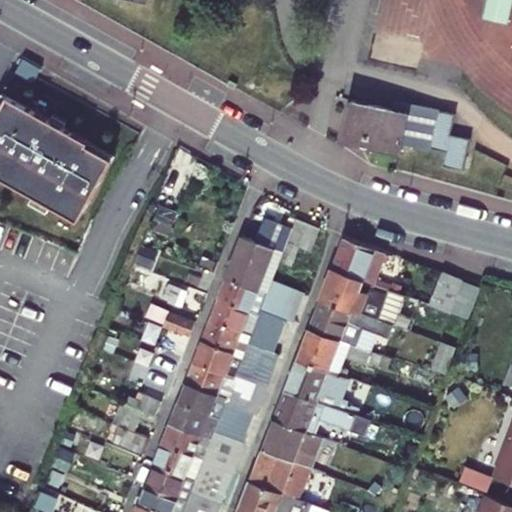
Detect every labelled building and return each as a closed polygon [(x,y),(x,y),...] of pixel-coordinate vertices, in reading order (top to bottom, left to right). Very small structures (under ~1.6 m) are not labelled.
[(237,80),(234,85),(240,89),(243,84),(237,80)] [(379,97),(377,106),(390,109),(392,99),(379,97)] [(352,101),(344,139),(395,150),(398,138),(430,145),(426,162),(447,166),(454,133),(434,129),(438,109),(392,99),(390,109),(377,106),(352,101)] [(10,100),(0,118),(0,177),(59,209),(62,202),(88,216),(118,160),(93,146),(94,143),(10,100)] [(282,263),(295,230),(268,219),(259,243),(243,237),(235,259),(277,275),(282,263)] [(295,230),(282,263),(294,268),(303,248),(313,252),(321,232),(298,220),(295,230)] [(346,238),(334,267),(356,276),(377,284),(378,281),(388,253),(346,238)] [(277,275),(235,259),(227,280),(269,296),(275,280),(277,275)] [(334,267),(322,298),(390,325),(402,294),(391,289),(377,284),(375,287),(364,282),(363,284),(355,280),(356,276),(334,267)] [(439,274),(428,302),(448,310),(459,282),(439,274)] [(187,281),(174,276),(170,287),(176,289),(173,296),(180,298),(187,281)] [(227,280),(220,300),(261,316),(264,309),(269,296),(227,280)] [(295,320),(306,292),(275,280),(269,296),(264,309),(295,320)] [(392,286),(378,281),(377,284),(391,289),(392,286)] [(390,325),(322,298),(311,327),(358,344),(365,325),(386,334),(390,325)] [(220,300),(211,321),(253,337),(261,316),(220,300)] [(173,309),(168,322),(193,332),(199,319),(173,309)] [(253,337),(211,321),(203,342),(245,358),(252,340),(253,337)] [(358,344),(311,327),(300,357),(346,375),(349,366),(347,366),(334,361),(338,350),(351,355),(366,361),(370,349),(358,344)] [(272,384),(285,352),(252,340),(245,358),(240,372),(272,384)] [(203,342),(196,362),(237,379),(240,372),(245,358),(203,342)] [(152,349),(147,362),(170,371),(176,357),(152,349)] [(347,366),(351,355),(338,350),(334,361),(347,366)] [(346,375),(300,357),(288,389),(347,412),(350,405),(341,401),(350,377),(346,375)] [(196,362),(188,383),(229,399),(237,379),(196,362)] [(143,366),(137,381),(171,394),(177,380),(143,366)] [(272,384),(240,372),(237,379),(229,399),(228,402),(257,412),(260,414),(272,384)] [(188,383),(180,403),(222,419),(228,402),(229,399),(188,383)] [(135,393),(132,399),(162,411),(167,398),(144,388),(141,395),(135,393)] [(347,412),(288,389),(276,419),(315,434),(321,420),(365,437),(371,421),(347,412)] [(126,400),(119,420),(140,429),(148,409),(126,400)] [(257,412),(228,402),(222,419),(217,433),(245,444),(257,412)] [(222,419),(180,403),(173,421),(215,438),(217,433),(222,419)] [(140,429),(119,420),(117,419),(111,437),(146,451),(153,434),(140,429)] [(315,434),(276,419),(276,420),(264,451),(313,470),(325,438),(315,434)] [(173,421),(164,443),(206,460),(215,438),(173,421)] [(245,444),(217,433),(215,438),(206,460),(206,461),(237,473),(248,445),(245,444)] [(153,434),(146,451),(150,452),(156,435),(153,434)] [(511,441),(500,474),(511,479),(511,441)] [(206,460),(164,443),(157,464),(198,481),(206,461),(206,460)] [(264,451),(253,480),(302,499),(313,470),(264,451)] [(226,503),(237,473),(206,461),(198,481),(194,492),(226,503)] [(157,464),(149,483),(191,499),(194,492),(198,481),(157,464)] [(494,489),(500,474),(472,464),(466,478),(494,489)] [(253,480),(241,510),(246,511),(305,511),(310,502),(302,499),(253,480)] [(149,483),(141,504),(161,511),(186,511),(191,499),(149,483)] [(194,492),(191,499),(186,511),(222,511),(226,503),(194,492)] [(511,511),(511,500),(493,493),(485,511),(511,511)]
